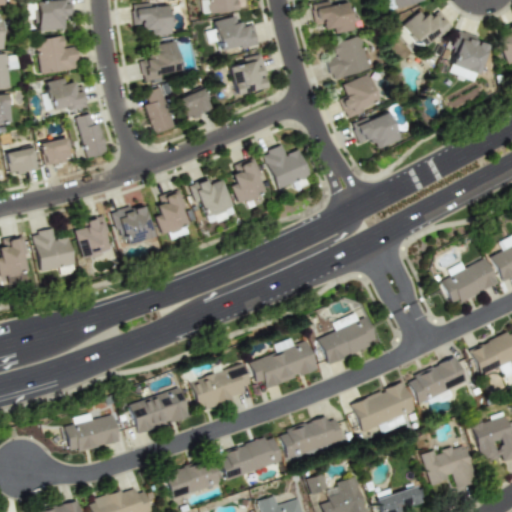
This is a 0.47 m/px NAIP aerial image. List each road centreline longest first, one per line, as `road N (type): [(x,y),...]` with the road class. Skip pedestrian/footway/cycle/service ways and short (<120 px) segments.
road 1 (secondary): [(0,386),(182,324),(369,241),(511,164)]
road 2 (secondary): [(511,126),(239,265),(155,299),(0,343)]
road 3 (residential): [(422,344),(274,409),(102,470),(63,476),(19,469)]
road 4 (residential): [(307,101),(139,171),(0,208)]
road 5 (residential): [(279,0),(307,101),(354,210)]
road 6 (secondary): [(182,324),(198,300),(341,235),(354,210)]
road 7 (residential): [(139,171),(102,0)]
